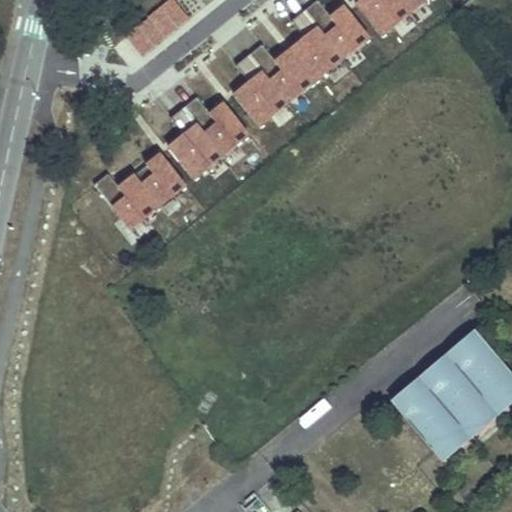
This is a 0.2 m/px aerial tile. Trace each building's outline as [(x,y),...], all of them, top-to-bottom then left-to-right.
[(190,20),(174,0),(171,0),(161,8),(178,29),(190,20)] [(382,39),(412,15),(399,0),(366,0),(357,8),(382,39)] [(399,0),(412,15),(430,0),(399,0)] [(343,59),(370,38),(347,9),(332,20),(318,3),(306,13),(343,59)] [(178,29),(161,8),(150,18),(166,39),(178,29)] [(314,82),(343,59),(306,13),(293,23),(306,40),(290,53),(314,82)] [(314,82),(290,53),(276,64),(263,47),(250,57),(288,103),(314,82)] [(288,103),(250,57),(237,67),(250,83),(234,96),(258,127),(288,103)] [(185,108),(222,155),(249,134),(225,105),(211,116),(197,98),(185,108)] [(222,155),(185,108),(172,118),(186,136),(169,148),(192,178),(222,155)] [(184,183),(160,152),(133,173),(158,204),(184,183)] [(133,173),(118,185),(109,174),(95,184),(129,227),(158,204),(133,173)] [(511,388),(511,376),(476,333),(456,350),(469,366),(461,372),(448,357),(428,373),(441,389),(433,395),(420,380),(399,397),(412,413),(404,419),(434,454),(462,430),(491,407),(511,388)] [(469,366),(456,350),(448,357),(461,372),(469,366)] [(441,389),(428,373),(420,380),(433,395),(441,389)] [(511,404),(511,388),(491,407),(499,416),(511,404)] [(412,413),(399,397),(391,404),(404,419),(412,413)] [(499,416),(491,407),(462,430),(470,440),(499,416)] [(470,440),(462,430),(434,454),(442,464),(470,440)] [(271,511),(254,499),(244,511),(245,511),(271,511)]
